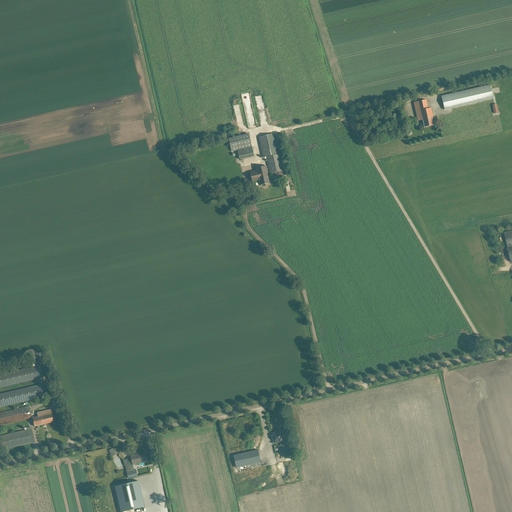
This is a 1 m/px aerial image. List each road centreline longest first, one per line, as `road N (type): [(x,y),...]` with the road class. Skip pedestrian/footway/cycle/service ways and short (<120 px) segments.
road 1 (unclassified): [(0,465),(511,350)]
road 2 (track): [(489,355),(349,118)]
road 3 (track): [(328,391),(300,283),(247,226)]
